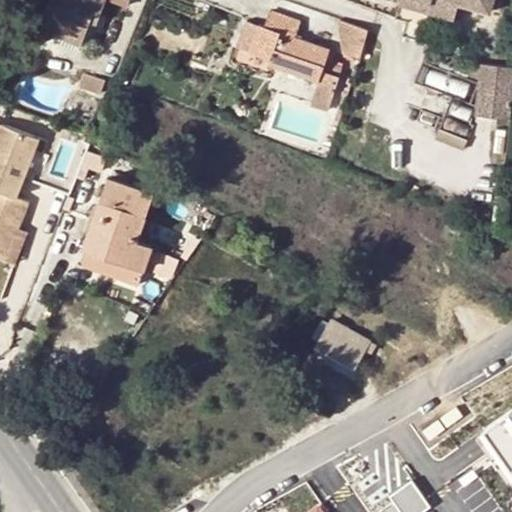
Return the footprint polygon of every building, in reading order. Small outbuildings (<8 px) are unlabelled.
[(100,13),(105,0),(48,0),(40,23),(58,31),(54,40),(85,53),(90,40),(98,20),(105,23),(107,16),(100,13)] [(398,0),(398,3),(398,5),(394,19),(405,22),(401,37),(431,45),(435,30),(450,34),(459,2),(490,11),(492,0),(398,0)] [(264,26),(258,24),(248,50),(269,57),(267,63),(318,81),(322,70),(325,60),(329,49),(296,37),(301,22),(270,11),(264,26)] [(258,24),(247,20),(236,46),(248,50),(258,24)] [(322,70),(340,76),(343,65),(325,60),(322,70)] [(509,117),(511,91),(511,66),(481,64),(475,113),(509,117)] [(322,70),(318,81),(317,87),(335,94),(340,76),(322,70)] [(104,83),(83,75),(78,88),(98,96),(104,83)] [(28,166),(39,138),(0,124),(0,191),(16,197),(28,166)] [(50,143),(39,138),(28,166),(39,171),(50,143)] [(152,192),(108,178),(85,247),(145,267),(152,244),(137,238),(152,192)] [(16,197),(0,191),(0,259),(4,261),(16,228),(27,201),(16,197)] [(467,219),(453,213),(445,227),(459,235),(467,219)] [(28,233),(16,228),(4,261),(15,265),(28,233)] [(354,363),(364,347),(367,339),(368,338),(333,319),(313,356),(343,372),(354,363)] [(376,344),(367,339),(364,347),(372,352),(376,344)] [(511,405),(485,423),(511,466),(511,405)] [(399,487),(414,511),(511,511),(483,466),(428,499),(415,477),(399,487)] [(304,511),(330,511),(323,500),(304,511)]
